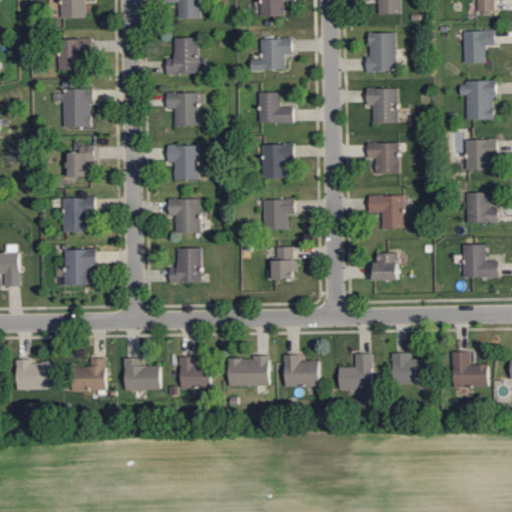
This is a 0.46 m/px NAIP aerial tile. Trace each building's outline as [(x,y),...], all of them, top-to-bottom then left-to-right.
[(61,0),(62,17),(87,17),(87,0),(61,0)] [(202,17),(201,0),(166,0),(167,2),(180,1),(180,17),(202,17)] [(261,0),(261,15),(286,15),(286,0),(261,0)] [(402,0),(380,0),(381,14),(403,13),(402,0)] [(478,0),(479,11),(497,10),(496,0),(478,0)] [(466,30),(466,62),(488,62),(488,44),(497,44),(497,30),(466,30)] [(397,31),(371,32),(372,56),(369,56),(369,71),(398,70),(397,31)] [(200,37),(176,37),(176,57),(168,58),(169,73),(200,72),(200,37)] [(295,53),(294,37),(262,38),(263,58),(253,59),(253,69),(287,68),(287,53),(295,53)] [(95,54),(95,38),(61,38),(62,69),(83,69),(83,54),(95,54)] [(496,119),(495,96),(498,96),(498,80),(462,81),(462,95),(468,95),(468,119),(496,119)] [(72,88),(72,81),(66,81),(65,126),(93,127),(94,89),(72,88)] [(375,122),(400,122),(400,87),(369,88),(369,104),(375,104),(375,122)] [(177,125),(200,124),(200,92),(169,92),(169,107),(176,107),(177,125)] [(282,92),(261,92),(261,122),(295,121),(295,106),(282,106),(282,92)] [(499,138),(467,139),(468,169),(492,169),(491,157),(500,156),(499,138)] [(400,141),(370,142),(371,158),(378,157),(378,173),(401,172),(400,141)] [(90,158),(97,158),(97,143),(75,144),(75,152),(70,152),(70,176),(90,176),(90,158)] [(296,143),(264,144),(265,178),(288,177),(288,161),(296,161),(296,143)] [(201,144),(170,145),(170,162),(176,161),(176,179),(202,179),(201,144)] [(468,192),(469,222),(500,222),(500,206),(492,206),(492,191),(468,192)] [(371,212),(384,211),(384,228),(407,227),(406,194),(371,195),(371,212)] [(65,231),(90,231),(90,217),(97,217),(97,197),(65,197),(65,231)] [(178,232),(203,232),(202,198),(171,198),(171,215),(177,215),(178,232)] [(266,198),(265,228),(289,229),(289,214),(297,214),(297,199),(266,198)] [(0,251),(0,272),(6,272),(6,285),(22,285),(21,243),(8,244),(8,251),(0,251)] [(488,244),(465,244),(466,277),(501,277),(501,260),(488,260),(488,244)] [(296,246),(277,246),(276,278),(296,278),(296,246)] [(204,248),(180,247),(179,266),(173,266),(172,282),(204,282),(204,248)] [(66,284),(93,284),(92,266),(98,265),(98,248),(66,249),(66,267),(58,267),(58,276),(66,276),(66,284)] [(400,252),(377,253),(378,280),(401,280),(400,252)] [(454,351),(454,386),(490,386),(490,364),(473,364),(473,351),(454,351)] [(430,358),(413,358),(412,352),(395,352),(396,383),(431,383),(430,358)] [(374,353),(357,353),(357,366),(341,366),(341,389),(374,389),(374,353)] [(231,386),(272,385),(271,354),(255,355),(255,358),(231,359),(231,386)] [(302,354),(286,354),(287,386),(321,385),(321,360),(302,360),(302,354)] [(198,365),(197,356),(182,356),(183,388),(213,387),(212,365),(198,365)] [(126,358),(127,390),(162,389),(162,364),(143,365),(142,357),(126,358)] [(19,389),(57,388),(56,361),(33,361),(33,358),(19,359),(19,389)] [(75,390),(108,390),(108,358),(92,358),(92,366),(74,366),(75,390)]
